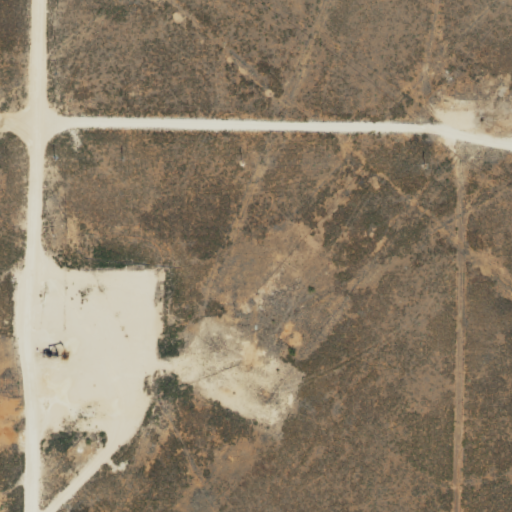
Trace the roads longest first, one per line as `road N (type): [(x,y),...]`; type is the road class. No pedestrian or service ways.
road 1 (track): [(471,511),(471,142),(451,121),(385,106),(0,112)]
road 2 (track): [(45,511),(58,0)]
